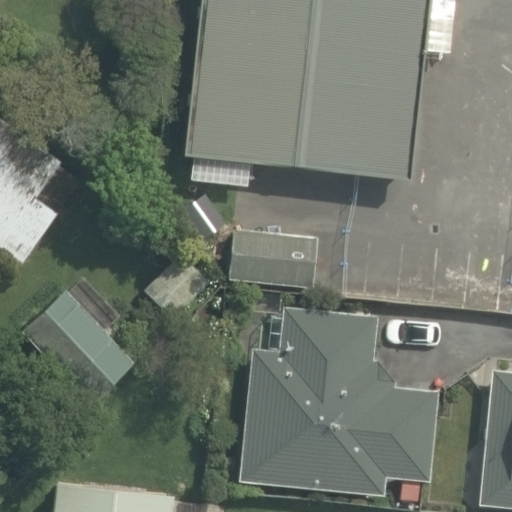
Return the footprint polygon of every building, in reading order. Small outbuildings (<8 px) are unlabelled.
[(479,0),(258,0),(244,166),(462,185),(479,0)] [(0,114),(0,248),(17,261),(53,210),(32,192),(60,154),(0,114)] [(317,230),(222,227),(220,282),(315,285),(317,230)] [(132,359),(59,281),(13,323),(86,401),(132,359)] [(280,340),(248,338),(237,495),(373,504),(375,480),(425,484),(432,392),(387,389),(390,355),(374,353),(376,315),(283,308),(280,340)] [(511,364),(488,362),(473,507),(511,511),(511,364)] [(170,511),(173,498),(58,483),(54,511),(170,511)]
